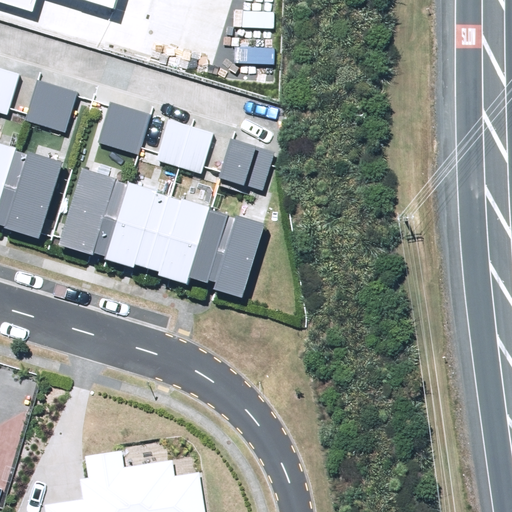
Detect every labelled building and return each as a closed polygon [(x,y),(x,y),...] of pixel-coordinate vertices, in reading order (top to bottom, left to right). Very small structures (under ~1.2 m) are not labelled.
[(0,67),(0,113),(7,116),(21,74),(0,67)] [(37,81),(26,120),(65,132),(77,93),(37,81)] [(151,113),(109,102),(98,143),(140,155),(151,113)] [(169,120),(157,160),(202,174),(214,133),(169,120)] [(230,139),(218,178),(262,192),(274,153),(230,139)] [(0,226),(38,238),(62,163),(0,143),(0,226)] [(213,289),(242,298),(265,225),(82,167),(57,245),(93,256),(94,253),(105,257),(105,259),(134,269),(135,264),(159,272),(158,275),(186,284),(188,277),(208,283),(209,280),(215,282),(213,289)] [(84,494),(47,500),(47,511),(208,511),(200,467),(176,472),(172,455),(126,463),(123,447),(85,452),(88,473),(81,474),(84,494)]
